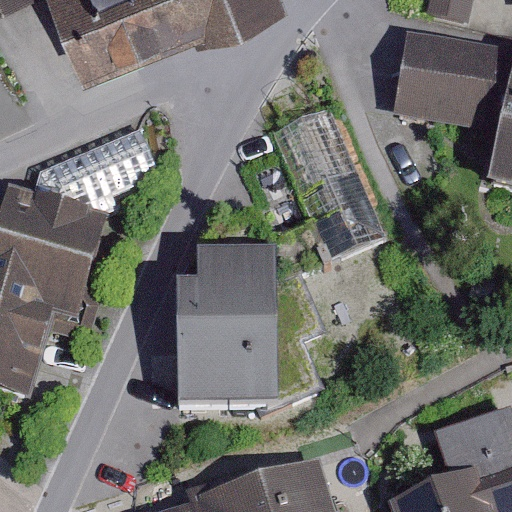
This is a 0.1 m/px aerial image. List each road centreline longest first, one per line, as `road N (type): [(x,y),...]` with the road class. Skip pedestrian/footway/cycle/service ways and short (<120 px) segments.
road 1 (residential): [(248,87),(52,511)]
road 2 (residential): [(248,87),(232,74),(209,72),(0,161)]
